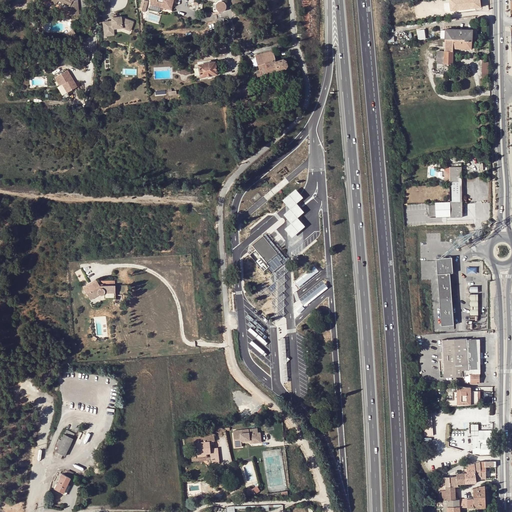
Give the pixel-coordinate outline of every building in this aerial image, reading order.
[(46,0),(57,5),(59,1),(70,7),(70,11),(79,12),(79,2),(75,2),(75,0),(46,0)] [(152,0),(151,5),(172,11),(175,0),(152,0)] [(226,6),(226,5),(225,4),(224,3),(223,2),(222,2),(221,2),(220,2),(219,2),(217,3),(216,4),(216,6),(215,7),(215,8),(216,9),(216,10),(217,11),(218,12),(219,12),(221,12),(222,12),(223,12),(224,11),(225,10),(226,9),(226,8),(226,7),(226,6)] [(115,18),(112,18),(112,21),(103,23),(105,32),(114,30),(114,29),(123,28),(131,31),(134,22),(125,19),(122,19),(122,17),(117,18),(115,18)] [(426,28),(417,30),(419,40),(428,38),(426,28)] [(441,29),(441,39),(445,39),(464,39),(464,40),(472,41),(472,30),(446,29),(445,30),(441,29)] [(77,35),(73,30),(66,35),(69,40),(77,35)] [(472,49),(472,41),(464,40),(464,39),(445,39),(445,51),(437,50),(437,54),(444,55),(444,64),(444,78),(447,78),(448,70),(453,71),(453,48),(472,49)] [(257,65),(274,60),(271,51),(254,56),(257,65)] [(274,62),(274,60),(257,65),(258,70),(256,71),(257,78),(278,72),(278,71),(285,69),(286,66),(285,60),(282,60),(274,62)] [(216,74),(214,63),(208,64),(208,63),(203,63),(203,65),(198,66),(200,77),(216,74)] [(78,87),(68,71),(55,78),(60,86),(63,85),(68,93),(78,87)] [(249,80),(247,72),(232,76),(234,84),(249,80)] [(450,167),(450,183),(462,183),(462,174),(464,174),(464,170),(462,170),(462,164),(457,164),(457,167),(450,167)] [(462,183),(450,183),(451,201),(446,201),(446,203),(447,203),(451,203),(456,203),(462,203),(462,183)] [(295,190),(282,201),(290,210),(283,216),(290,223),(291,224),(284,230),(292,239),(305,228),(297,219),(304,213),(303,212),(296,204),(303,199),(295,190)] [(446,203),(441,203),(441,208),(442,208),(442,216),(451,216),(451,208),(447,208),(447,203),(446,203)] [(456,203),(451,203),(447,203),(447,208),(451,208),(451,216),(451,218),(459,218),(462,214),(462,203),(456,203)] [(265,235),(263,237),(277,255),(280,253),(265,235)] [(277,255),(263,237),(251,246),(266,264),(277,255)] [(452,257),(436,258),(441,326),(454,325),(450,273),(453,273),(452,257)] [(267,269),(259,259),(255,263),(263,272),(267,269)] [(107,291),(117,290),(117,283),(102,283),(99,279),(86,287),(92,298),(101,292),(101,293),(102,293),(103,293),(104,293),(105,293),(106,293),(106,292),(107,291)] [(479,295),(470,294),(470,316),(479,316),(479,295)] [(470,373),(469,339),(467,339),(467,338),(442,339),(442,376),(466,376),(466,374),(470,374),(470,373)] [(469,339),(470,373),(479,373),(480,373),(480,339),(469,339)] [(466,374),(466,376),(466,381),(470,382),(471,383),(480,383),(479,373),(470,373),(470,374),(466,374)] [(471,387),(466,387),(458,386),(458,405),(480,403),(480,391),(471,391),(471,387)] [(431,410),(422,410),(424,436),(433,435),(431,410)] [(73,438),(75,433),(66,429),(61,440),(59,439),(55,445),(57,446),(53,455),(61,458),(63,455),(65,456),(74,438),(73,438)] [(256,432),(232,434),(234,451),(241,450),(240,445),(249,444),(249,447),(260,446),(259,436),(256,436),(256,432)] [(210,444),(215,444),(214,433),(194,436),(195,450),(191,451),(191,455),(200,454),(201,458),(208,457),(207,454),(211,453),(212,461),(212,464),(219,463),(217,447),(215,448),(211,448),(210,444)] [(492,435),(479,435),(479,436),(479,444),(480,443),(492,443),(492,435)] [(492,443),(480,443),(480,454),(492,454),(492,443)] [(192,463),(212,461),(211,453),(207,454),(208,457),(201,458),(200,454),(191,455),(192,463)] [(31,460),(24,459),(22,467),(29,468),(31,460)] [(480,462),(474,463),(476,469),(476,476),(480,476),(481,479),(486,478),(485,467),(480,467),(480,462)] [(474,463),(466,466),(467,472),(468,483),(476,482),(476,476),(476,469),(474,463)] [(73,473),(67,470),(64,475),(71,478),(73,473)] [(456,473),(456,476),(457,486),(457,487),(461,487),(461,483),(468,483),(467,472),(456,473)] [(64,493),(71,478),(64,475),(61,474),(54,489),(64,493)] [(485,490),(496,490),(496,485),(485,485),(479,487),(479,494),(480,507),(486,507),(485,490)] [(439,500),(447,500),(456,499),(455,486),(450,486),(446,486),(446,487),(445,488),(446,490),(439,491),(439,500)]
